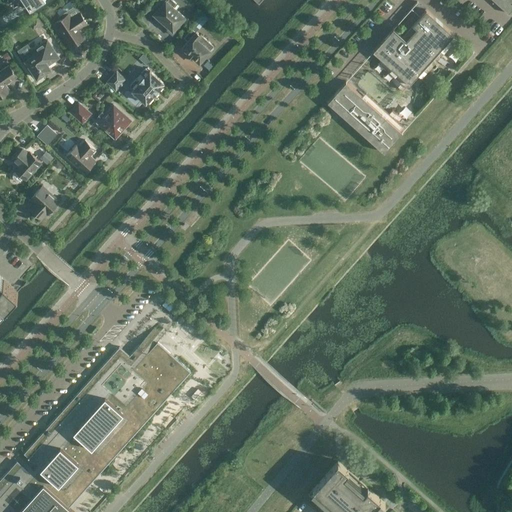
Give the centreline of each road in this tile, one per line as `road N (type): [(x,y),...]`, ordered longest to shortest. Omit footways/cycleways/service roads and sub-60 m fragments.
road 1 (tertiary): [(101,305),(375,0)]
road 2 (tertiary): [(358,0),(90,295)]
road 3 (tertiary): [(0,419),(101,305)]
road 4 (residential): [(112,33),(90,69),(0,128)]
road 5 (tertiary): [(90,295),(0,397)]
